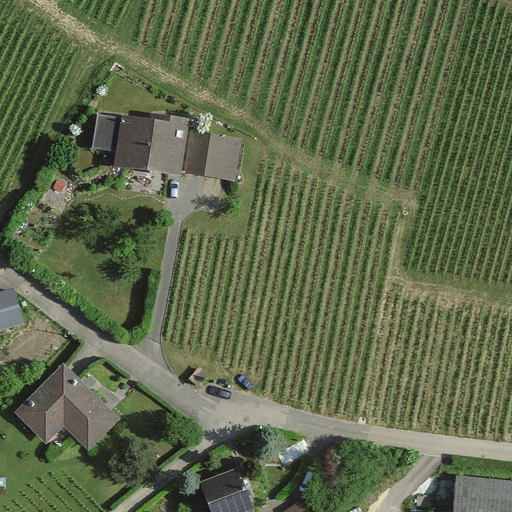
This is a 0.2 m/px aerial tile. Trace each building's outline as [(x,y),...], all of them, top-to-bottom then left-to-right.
[(183,123),(92,109),(86,147),(109,150),(106,171),(167,180),(169,168),(232,177),(237,139),(181,131),(183,123)] [(10,288),(0,291),(0,336),(23,329),(10,288)] [(56,363),(6,414),(37,443),(54,425),(79,450),(112,417),(56,363)] [(248,511),(232,470),(197,483),(208,511),(248,511)] [(511,511),(511,480),(450,473),(445,511),(511,511)]
